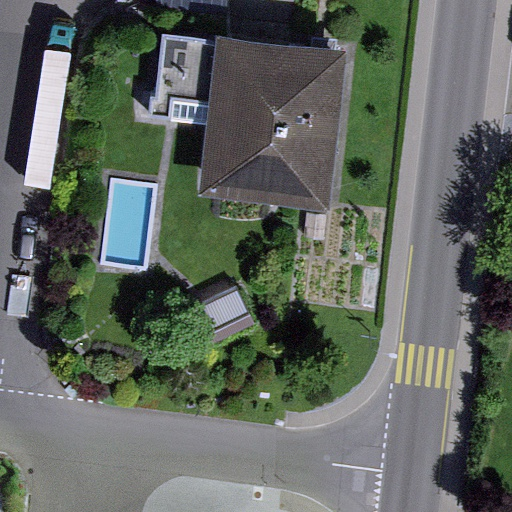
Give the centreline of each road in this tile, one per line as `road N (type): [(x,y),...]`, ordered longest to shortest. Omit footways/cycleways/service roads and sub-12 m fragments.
road 1 (tertiary): [(476,0),(418,484)]
road 2 (unclassified): [(418,484),(0,428)]
